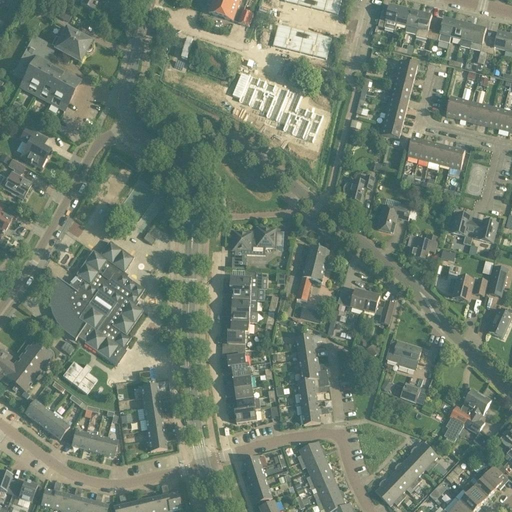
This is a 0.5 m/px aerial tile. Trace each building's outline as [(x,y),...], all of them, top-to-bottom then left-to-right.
[(100,17),(105,8),(97,4),(99,0),(83,0),(80,7),(100,17)] [(213,0),(209,14),(233,23),(249,28),(253,16),(243,12),(243,13),(237,11),(241,0),(213,0)] [(314,0),(300,0),(299,6),(312,10),(314,0)] [(328,0),(314,0),(312,10),(326,13),(328,0)] [(328,0),(326,13),(339,16),(343,0),(328,0)] [(23,6),(15,2),(14,4),(12,10),(19,14),(23,6)] [(397,26),(396,26),(400,10),(390,7),(388,14),(383,12),(379,28),(395,32),(397,26)] [(400,10),(396,26),(397,26),(407,28),(411,12),(400,10)] [(68,24),(71,17),(61,12),(58,18),(68,24)] [(411,12),(407,28),(406,34),(416,37),(421,15),(411,12)] [(433,41),(436,25),(431,24),(432,18),(421,15),(416,37),(417,37),(416,39),(426,41),(427,40),(433,41)] [(436,25),(433,41),(449,45),(451,39),(455,23),(444,21),(442,27),(436,25)] [(455,23),(451,39),(461,42),(465,26),(455,23)] [(280,26),(274,48),(288,51),(293,29),(280,26)] [(470,50),(472,44),(476,28),(465,26),(461,42),(462,42),(460,48),(470,50)] [(476,28),(472,44),(470,50),(481,53),(485,38),(486,31),(476,28)] [(306,33),(293,29),(288,51),(301,54),(306,33)] [(13,75),(24,81),(37,59),(46,64),(54,49),(79,63),(86,51),(88,52),(90,51),(92,49),(91,47),(89,46),(90,43),(66,30),(60,41),(55,39),(51,47),(34,37),(13,75)] [(163,39),(165,31),(159,30),(157,38),(163,39)] [(320,36),(306,33),(301,54),(314,58),(320,36)] [(505,52),(509,37),(498,34),(497,40),(494,50),(505,52)] [(320,36),(314,58),(328,61),(333,40),(320,36)] [(237,60),(197,46),(189,69),(229,82),(237,60)] [(481,53),(478,65),(484,67),(487,55),(488,50),(482,48),(481,53)] [(373,50),(370,60),(369,66),(374,68),(375,61),(380,62),(381,60),(385,61),(387,54),(373,50)] [(64,113),(80,82),(46,64),(37,59),(24,81),(20,89),(64,113)] [(418,67),(400,63),(397,73),(415,78),(418,67)] [(412,88),(415,78),(397,73),(394,84),(412,88)] [(467,80),(474,82),(476,75),(469,74),(467,80)] [(268,83),(251,76),(250,78),(243,75),(234,97),(241,100),(240,103),(269,114),(267,118),(286,126),(284,132),(314,144),(325,117),(308,110),(307,112),(299,109),(304,97),(276,86),(276,88),(267,84),(268,83)] [(479,85),(487,87),(489,80),(481,78),(479,85)] [(410,99),(412,88),(394,84),(392,94),(410,99)] [(363,87),(362,94),(361,98),(366,99),(367,95),(371,96),(372,90),(368,89),(369,88),(363,87)] [(389,105),(407,109),(410,99),(392,94),(391,95),(388,94),(387,98),(390,99),(389,105)] [(457,121),(461,102),(451,100),(446,118),(457,121)] [(461,102),(457,121),(467,123),(472,105),(461,102)] [(404,120),(407,109),(389,105),(386,115),(404,120)] [(472,105),(467,123),(478,126),(482,108),(472,105)] [(482,108),(478,126),(488,128),(493,110),(482,108)] [(493,110),(488,128),(499,131),(503,113),(493,110)] [(37,124),(41,117),(31,112),(28,118),(37,124)] [(511,115),(503,113),(499,131),(509,134),(511,122),(511,115)] [(402,130),(404,120),(386,115),(384,126),(402,130)] [(381,136),(399,141),(402,130),(384,126),(381,136)] [(40,170),(49,152),(36,145),(40,137),(26,130),(20,140),(28,145),(20,159),(40,170)] [(418,161),(423,143),(412,140),(408,158),(418,161)] [(429,164),(433,146),(423,143),(418,161),(429,164)] [(439,167),(444,148),(433,146),(429,164),(439,167)] [(450,169),(454,151),(444,148),(439,167),(450,169)] [(459,180),(461,172),(465,154),(454,151),(450,169),(448,177),(459,180)] [(0,162),(7,167),(7,165),(10,161),(2,156),(0,159),(0,162)] [(13,174),(20,178),(21,176),(22,177),(26,169),(12,161),(8,169),(14,172),(13,174)] [(11,174),(6,184),(2,190),(22,201),(31,185),(11,174)] [(406,184),(412,186),(413,181),(414,178),(409,176),(408,180),(407,179),(406,184)] [(354,181),(353,186),(349,185),(347,186),(345,187),(344,189),(344,192),(344,194),(345,196),(346,198),(350,199),(349,201),(362,205),(366,190),(372,192),(375,180),(366,178),(364,184),(354,181)] [(412,186),(423,189),(424,184),(420,183),(421,179),(415,178),(414,181),(413,181),(412,186)] [(409,222),(412,210),(413,204),(406,202),(405,208),(400,206),(398,212),(384,208),(378,231),(393,235),(397,219),(409,222)] [(4,207),(0,205),(0,238),(1,239),(3,235),(4,235),(12,220),(1,213),(4,207)] [(471,247),(472,240),(473,240),(477,224),(471,222),(471,219),(457,215),(453,235),(467,238),(465,246),(471,247)] [(477,224),(473,240),(479,241),(493,245),(498,226),(484,222),(483,225),(477,224)] [(257,235),(255,235),(252,235),(252,234),(234,234),(233,252),(251,252),(251,247),(257,247),(257,248),(275,249),(276,231),(258,230),(257,235)] [(156,241),(147,235),(144,241),(152,246),(156,241)] [(412,248),(410,258),(426,262),(430,250),(435,251),(438,240),(428,237),(426,243),(410,239),(408,247),(412,248)] [(68,287),(58,281),(55,287),(54,288),(54,289),(54,290),(52,296),(52,297),(52,298),(52,299),(52,305),(52,306),(52,307),(53,314),(54,315),(54,316),(58,323),(64,330),(70,335),(76,339),(75,342),(77,340),(116,367),(126,353),(123,351),(131,340),(126,337),(143,313),(133,307),(144,291),(123,276),(133,260),(109,243),(100,257),(93,252),(76,277),(78,278),(68,287)] [(319,259),(321,251),(310,248),(297,301),(306,304),(312,282),(312,281),(315,267),(314,267),(317,258),(319,259)] [(312,281),(312,282),(322,284),(330,253),(321,251),(319,259),(317,258),(314,267),(315,267),(312,281)] [(443,252),(441,260),(454,264),(456,255),(443,252)] [(246,270),(247,260),(233,260),(232,270),(246,270)] [(259,292),(262,292),(263,275),(245,274),(245,280),(231,279),(230,291),(259,292)] [(506,277),(494,274),(487,301),(500,304),(506,277)] [(452,281),(449,294),(455,295),(453,300),(469,304),(471,295),(484,298),(487,283),(479,281),(478,283),(459,278),(458,283),(452,281)] [(258,303),(259,292),(230,291),(224,291),(223,297),(233,297),(233,302),(258,303)] [(341,293),(338,306),(336,312),(340,314),(342,307),(363,312),(368,295),(356,292),(355,294),(349,293),(347,295),(341,293)] [(396,306),(386,303),(385,310),(377,308),(380,298),(368,295),(363,312),(382,317),(380,325),(390,328),(396,306)] [(257,314),(258,303),(233,302),(233,308),(223,307),(223,312),(250,314),(257,314)] [(511,312),(508,310),(506,315),(498,311),(489,333),(503,340),(511,320),(511,312)] [(311,311),(308,322),(320,325),(323,314),(311,311)] [(223,312),(222,319),(232,319),(232,324),(250,325),(250,314),(223,312)] [(281,326),(282,325),(287,326),(289,322),(283,320),(283,318),(278,317),(276,325),(281,326)] [(228,335),(249,336),(250,325),(232,324),(231,330),(222,329),(222,335),(228,336),(228,335)] [(223,346),(223,352),(234,353),(234,352),(245,352),(246,336),(249,336),(228,335),(228,336),(228,346),(223,346)] [(298,351),(314,348),(324,347),(324,344),(314,346),(313,338),(296,340),(298,351)] [(69,356),(74,350),(66,343),(61,350),(69,356)] [(418,365),(422,350),(398,343),(394,358),(418,365)] [(367,351),(372,359),(382,352),(376,344),(367,351)] [(10,383),(16,387),(12,392),(15,395),(19,390),(24,394),(22,397),(27,401),(30,397),(25,394),(50,362),(43,357),(45,355),(32,345),(13,369),(7,364),(11,359),(1,352),(0,353),(0,380),(7,386),(10,383)] [(292,363),(316,359),(315,352),(324,350),(324,347),(314,348),(298,351),(299,361),(292,362),(292,363)] [(223,352),(223,359),(227,359),(229,370),(250,367),(247,368),(245,357),(245,352),(234,352),(234,353),(223,352)] [(301,372),(317,370),(327,369),(327,366),(317,367),(316,359),(292,363),(293,365),(300,364),(301,372)] [(73,365),(62,379),(87,397),(97,383),(87,376),(91,370),(87,367),(83,373),(73,365)] [(223,377),(233,376),(234,381),(251,378),(250,367),(229,370),(229,371),(222,372),(223,377)] [(303,383),(319,381),(318,373),(328,372),(327,369),(317,370),(301,372),(303,383)] [(225,388),(225,393),(253,389),(251,378),(234,381),(234,387),(225,388)] [(299,395),(315,392),(326,391),(325,388),(315,390),(314,382),(319,381),(303,383),(298,384),(299,395)] [(384,385),(381,389),(387,394),(390,389),(384,385)] [(141,389),(142,400),(169,396),(168,393),(158,395),(157,387),(141,389)] [(402,400),(416,405),(421,392),(407,387),(402,400)] [(225,393),(226,400),(236,398),(237,403),(254,400),(253,389),(225,393)] [(326,394),(326,391),(315,392),(299,395),(301,406),(317,403),(316,396),(326,394)] [(454,444),(482,397),(473,391),(464,406),(461,411),(457,408),(450,419),(452,420),(446,429),(449,431),(444,438),(454,444)] [(144,411),(160,408),(159,401),(169,399),(169,396),(142,400),(144,411)] [(482,397),(454,444),(461,433),(475,441),(478,436),(485,425),(476,419),(479,414),(483,417),(492,402),(482,397)] [(235,414),(256,412),(261,411),(260,400),(254,400),(237,403),(237,409),(228,410),(229,416),(235,414)] [(33,422),(43,409),(34,402),(24,415),(33,422)] [(328,410),(318,411),(317,403),(301,406),(302,417),(329,413),(328,410)] [(422,411),(432,416),(434,411),(424,406),(422,411)] [(160,408),(144,411),(145,421),(172,418),(171,415),(161,416),(160,408)] [(43,409),(33,422),(42,429),(52,415),(43,409)] [(235,414),(237,425),(257,423),(256,412),(235,414)] [(329,416),(329,413),(302,417),(304,427),(320,425),(319,417),(329,416)] [(52,415),(42,429),(51,435),(61,422),(52,415)] [(130,416),(121,418),(122,425),(131,423),(130,416)] [(143,433),(163,430),(162,422),(172,421),(172,418),(145,421),(147,431),(142,431),(143,433)] [(70,429),(61,422),(51,435),(60,442),(70,429)] [(509,463),(511,459),(511,427),(500,441),(511,451),(507,455),(507,456),(504,459),(508,463),(509,463)] [(163,430),(143,433),(140,433),(140,435),(147,434),(149,443),(175,439),(174,436),(164,438),(163,430)] [(82,451),(86,435),(75,432),(71,448),(82,451)] [(474,444),(483,451),(491,441),(481,433),(474,444)] [(86,435),(82,451),(92,454),(97,438),(86,435)] [(97,438),(92,454),(103,456),(107,440),(97,438)] [(166,452),(165,444),(175,442),(175,439),(149,443),(150,454),(166,452)] [(107,440),(103,456),(114,459),(118,443),(107,440)] [(300,465),(325,454),(323,450),(321,451),(318,444),(300,452),(302,457),(297,459),(300,465)] [(414,451),(433,470),(438,465),(435,462),(438,458),(423,444),(418,449),(417,448),(414,451)] [(433,470),(414,451),(410,454),(412,456),(407,461),(422,475),(425,471),(429,475),(433,470)] [(309,474),(328,465),(325,459),(327,458),(325,454),(300,465),(303,471),(307,469),(309,474)] [(280,464),(285,463),(283,457),(274,459),(276,465),(280,464)] [(247,474),(267,468),(264,458),(259,460),(259,459),(243,464),(247,474)] [(422,475),(407,461),(402,466),(401,464),(398,467),(418,486),(422,482),(419,478),(422,475)] [(285,463),(280,464),(281,466),(277,467),(279,471),(282,470),(286,469),(285,463)] [(482,480),(495,492),(503,484),(499,480),(502,476),(489,464),(478,475),(482,480)] [(332,471),(330,472),(328,465),(309,474),(311,478),(306,480),(309,486),(334,475),(332,471)] [(396,472),(391,477),(406,491),(410,488),(413,491),(414,490),(418,486),(398,467),(395,471),(396,472)] [(250,485),(266,480),(262,469),(267,468),(247,474),(250,485)] [(0,492),(12,497),(17,484),(11,482),(12,478),(0,473),(0,492)] [(318,495),(337,486),(334,480),(336,479),(334,475),(309,486),(312,492),(316,490),(318,495)] [(470,483),(487,500),(495,492),(482,480),(478,475),(470,483)] [(406,491),(391,477),(387,482),(385,481),(382,484),(402,503),(406,498),(403,495),(406,491)] [(253,495),(269,490),(266,480),(250,485),(253,495)] [(23,486),(17,484),(12,497),(31,504),(37,487),(24,482),(23,486)] [(467,496),(480,508),(487,500),(470,483),(463,491),(467,496)] [(51,510),(58,484),(55,484),(53,493),(45,491),(40,507),(51,510)] [(58,484),(51,510),(58,511),(61,511),(66,497),(58,495),(61,485),(58,484)] [(397,508),(402,503),(382,484),(379,487),(381,489),(375,494),(390,508),(394,504),(397,508)] [(318,507),(343,496),(341,492),(339,493),(337,486),(318,495),(320,499),(315,501),(318,507)] [(436,491),(441,496),(446,492),(440,486),(436,491)] [(161,488),(163,498),(155,500),(158,511),(169,511),(164,487),(161,488)] [(164,487),(169,511),(174,511),(181,511),(177,495),(169,497),(166,487),(164,487)] [(66,497),(61,511),(73,511),(79,490),(76,489),(73,499),(66,497)] [(79,490),(73,511),(84,511),(87,502),(79,500),(82,491),(79,490)] [(269,490),(253,495),(257,506),(273,501),(269,490)] [(147,511),(143,492),(140,493),(142,503),(134,505),(136,511),(147,511)] [(158,511),(155,500),(148,501),(146,492),(143,492),(147,511),(158,511)] [(87,502),(84,511),(95,511),(100,495),(97,495),(94,504),(87,502)] [(107,511),(108,508),(100,506),(103,496),(100,495),(95,511),(107,511)] [(325,511),(335,511),(350,506),(350,505),(346,507),(343,501),(345,500),(343,496),(318,507),(320,511),(322,511),(325,511)] [(460,503),(468,511),(475,511),(480,508),(467,496),(460,503)] [(124,511),(122,497),(119,498),(121,508),(113,510),(113,511),(124,511)] [(136,511),(134,505),(127,506),(124,497),(122,497),(124,511),(136,511)] [(451,511),(468,511),(460,503),(451,511)]
